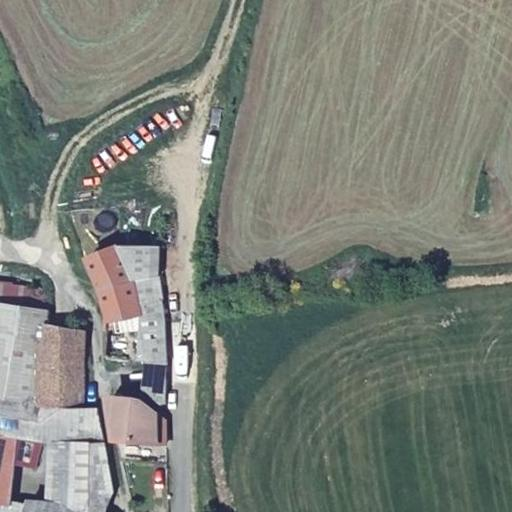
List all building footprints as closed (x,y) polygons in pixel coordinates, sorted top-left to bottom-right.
[(167,307),(168,243),(125,246),(145,307),(167,307)] [(167,388),(167,307),(145,307),(125,246),(83,262),(105,304),(102,311),(107,354),(151,366),(150,384),(167,388)] [(43,311),(0,311),(0,440),(27,442),(104,443),(100,407),(86,407),(80,325),(43,324),(43,311)] [(161,424),(143,406),(105,395),(111,438),(161,451),(161,424)] [(21,485),(27,442),(0,440),(0,508),(2,509),(5,483),(21,485)] [(17,510),(21,485),(5,483),(2,509),(17,510)] [(93,511),(81,511),(82,498),(64,496),(63,509),(41,508),(40,511),(93,511)]
